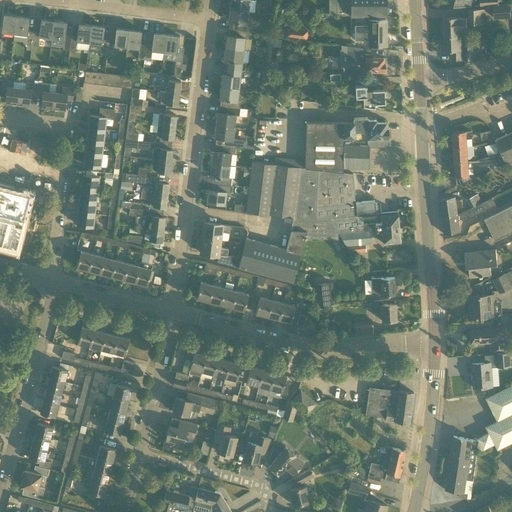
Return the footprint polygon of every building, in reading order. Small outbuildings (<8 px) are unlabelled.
[(228,3),(228,7),(229,8),(229,9),(247,12),(248,0),(251,0),(252,0),(230,0),(230,2),(228,3)] [(328,0),(328,13),(337,14),(336,0),(328,0)] [(350,0),(350,16),(383,16),(386,16),(385,0),(350,0)] [(498,5),(493,5),(494,18),(511,17),(510,4),(498,5)] [(229,29),(249,31),(249,24),(246,24),(247,12),(229,9),(228,22),(230,22),(229,29)] [(469,25),(485,24),(484,9),(469,10),(469,25)] [(1,32),(13,33),(16,16),(3,14),(1,32)] [(31,46),(33,31),(27,30),(29,17),(16,16),(13,33),(26,35),(25,45),(26,45),(26,49),(31,50),(31,46)] [(350,16),(350,32),(354,32),(385,32),(386,19),(383,19),(383,16),(350,16)] [(445,18),(445,37),(461,37),(461,36),(463,36),(463,30),(467,30),(466,17),(455,17),(445,18)] [(31,46),(37,47),(39,37),(51,39),(53,20),(41,19),(39,32),(33,31),(31,46)] [(69,51),(70,35),(65,35),(66,22),(53,20),(51,39),(63,40),(62,50),(69,51)] [(88,43),(91,25),(78,23),(77,36),(70,35),(69,51),(75,51),(76,42),(88,43)] [(106,55),(108,40),(102,39),(104,27),(91,25),(88,43),(101,45),(100,55),(106,55)] [(282,27),(281,36),(284,36),(290,37),(291,28),(285,27),(285,28),(282,27)] [(114,41),(108,40),(106,55),(112,56),(113,46),(126,48),(128,30),(116,28),(114,41)] [(225,48),(243,50),(245,38),(248,39),(249,31),(229,29),(228,36),(226,35),(225,48)] [(144,60),(145,45),(140,44),(141,31),(128,30),(126,48),(138,49),(137,59),(144,60)] [(354,32),(354,39),(368,39),(368,46),(385,46),(385,32),(354,32)] [(163,52),(166,34),(153,33),(152,46),(145,45),(144,60),(150,61),(151,51),(163,52)] [(163,52),(167,52),(177,54),(179,36),(166,34),(163,52)] [(461,37),(445,37),(446,52),(452,51),(452,60),(473,60),(472,43),(461,43),(461,37)] [(362,55),(363,48),(348,46),(342,46),(341,50),(347,51),(347,55),(347,63),(366,63),(365,71),(384,71),(384,62),(383,62),(383,58),(371,58),(371,55),(362,55)] [(243,50),(225,48),(223,60),(225,61),(224,67),(244,70),(245,63),(242,62),(243,50)] [(182,61),(175,60),(173,75),(180,76),(181,70),(185,70),(186,64),(182,64),(182,61)] [(220,86),(238,89),(240,77),(243,77),(244,70),(224,67),(223,74),(222,74),(220,86)] [(338,85),(338,73),(330,73),(329,85),(338,85)] [(20,82),(13,81),(1,80),(0,90),(0,91),(6,92),(4,103),(17,104),(20,82)] [(164,92),(179,93),(180,81),(168,80),(167,87),(164,86),(164,92)] [(36,96),(37,84),(20,82),(17,104),(29,106),(30,95),(36,96)] [(53,109),(55,92),(48,91),(49,86),(37,84),(36,96),(42,97),(41,107),(53,109)] [(375,109),(375,102),(384,102),(384,88),(376,89),(376,84),(354,85),(354,87),(350,87),(349,88),(348,88),(348,89),(347,90),(347,91),(347,92),(348,93),(348,94),(349,94),(350,95),(354,94),(355,96),(362,96),(363,107),(375,109)] [(237,100),(238,89),(220,86),(218,99),(220,99),(220,106),(239,108),(240,101),(237,100)] [(61,93),(55,92),(53,109),(65,110),(66,100),(72,100),(74,89),(62,87),(61,93)] [(130,105),(142,107),(142,106),(147,107),(147,101),(143,100),(143,99),(138,98),(140,89),(132,88),(130,105)] [(158,91),(157,97),(161,97),(160,103),(165,104),(177,106),(179,93),(164,92),(160,91),(160,92),(158,91)] [(118,131),(123,132),(127,104),(120,103),(118,119),(120,119),(118,131)] [(142,107),(130,105),(128,122),(134,123),(136,113),(141,113),(142,107)] [(215,125),(234,127),(235,115),(239,115),(239,108),(220,106),(219,113),(217,112),(215,125)] [(99,108),(98,116),(90,115),(88,128),(103,129),(105,118),(112,119),(114,110),(99,108)] [(159,113),(157,125),(175,127),(176,115),(163,114),(159,113)] [(342,172),(343,167),(367,168),(368,145),(388,144),(388,128),(386,128),(385,122),(376,122),(376,120),(367,120),(367,117),(353,118),(354,122),(306,121),(305,168),(342,172)] [(134,123),(128,122),(125,139),(137,141),(137,140),(138,133),(133,133),(134,123)] [(173,139),(175,127),(157,125),(150,125),(149,131),(157,132),(156,137),(161,138),(173,139)] [(232,139),(234,127),(215,125),(214,137),(216,138),(215,144),(235,147),(246,148),(247,145),(243,144),(244,140),(232,139)] [(87,140),(102,142),(103,129),(88,128),(87,140)] [(453,133),(454,147),(472,146),(471,139),(471,131),(453,133)] [(511,132),(495,140),(499,149),(501,152),(496,155),(501,166),(511,160),(511,132)] [(8,148),(24,149),(25,139),(10,137),(8,148)] [(137,140),(137,141),(125,139),(125,146),(151,150),(151,142),(137,140)] [(102,142),(87,140),(85,152),(100,154),(102,142)] [(234,154),(235,147),(215,144),(214,151),(212,151),(211,163),(229,166),(230,154),(234,154)] [(473,156),(472,146),(454,147),(455,162),(476,160),(476,156),(473,156)] [(171,161),(172,149),(153,147),(152,159),(171,161)] [(85,152),(84,165),(99,167),(100,154),(85,152)] [(476,160),(455,162),(455,177),(458,176),(459,185),(475,178),(475,175),(469,175),(468,169),(474,168),(478,168),(478,166),(487,166),(488,166),(491,169),(498,167),(494,155),(484,158),(476,160)] [(169,173),(171,161),(152,159),(153,159),(152,171),(157,172),(169,173)] [(283,221),(292,222),(298,167),(251,162),(250,167),(249,177),(247,195),(246,205),(245,212),(284,217),(283,221)] [(209,164),(208,170),(210,170),(209,176),(211,176),(210,183),(230,185),(231,178),(233,178),(235,166),(229,166),(211,163),(211,164),(209,164)] [(150,176),(150,168),(138,167),(137,174),(150,176)] [(362,230),(362,225),(357,225),(356,216),(375,214),(374,200),(355,202),(352,173),(342,172),(305,168),(298,167),(292,222),(291,230),(337,232),(338,232),(362,230)] [(150,176),(137,174),(133,174),(125,173),(122,172),(119,190),(124,190),(131,191),(132,182),(136,183),(136,182),(149,184),(150,176)] [(81,187),(96,189),(98,176),(83,175),(81,187)] [(142,186),(141,192),(167,195),(168,183),(155,181),(155,187),(142,186)] [(229,193),(230,185),(210,183),(210,190),(208,189),(206,202),(224,205),(226,192),(229,193)] [(80,200),(95,202),(96,189),(81,187),(80,200)] [(0,188),(0,244),(16,249),(30,196),(0,188)] [(124,190),(119,190),(117,206),(120,207),(129,208),(145,210),(146,203),(123,200),(124,190)] [(165,207),(167,195),(141,192),(140,198),(150,199),(149,203),(153,204),(153,206),(165,207)] [(466,200),(470,208),(481,203),(477,194),(466,200)] [(442,217),(458,214),(457,208),(463,207),(462,199),(456,200),(455,197),(439,199),(442,217)] [(93,214),(95,202),(80,200),(78,212),(93,214)] [(481,203),(470,208),(458,214),(442,217),(441,217),(444,234),(460,231),(459,220),(462,219),(463,222),(485,211),(481,203)] [(245,212),(246,205),(235,204),(234,211),(245,212)] [(511,205),(484,219),(495,241),(511,232),(511,205)] [(136,226),(137,226),(163,229),(164,217),(151,215),(151,217),(144,217),(145,210),(129,208),(129,215),(137,216),(136,226)] [(78,212),(77,224),(92,226),(93,214),(78,212)] [(362,230),(370,230),(398,227),(397,214),(381,215),(381,223),(362,225),(362,230)] [(222,240),(222,232),(230,233),(231,225),(204,222),(202,237),(222,240)] [(137,226),(136,232),(149,234),(149,240),(161,241),(163,229),(137,226)] [(338,232),(349,252),(366,251),(365,245),(367,244),(367,243),(371,242),(371,237),(382,236),(383,243),(400,242),(398,227),(370,230),(362,230),(338,232)] [(338,239),(337,232),(291,230),(286,249),(246,238),(240,259),(238,268),(292,282),(295,273),(305,237),(338,239)] [(142,236),(127,234),(126,240),(141,244),(142,236)] [(221,248),(222,240),(202,237),(200,253),(218,255),(227,256),(228,249),(221,248)] [(507,244),(500,247),(503,253),(510,249),(507,244)] [(497,259),(496,249),(464,253),(466,268),(468,267),(470,278),(480,276),(491,275),(490,265),(498,264),(497,259)] [(88,270),(92,254),(80,251),(76,267),(88,270)] [(100,273),(104,257),(92,254),(88,270),(100,273)] [(111,276),(116,260),(104,257),(100,273),(111,276)] [(226,264),(238,268),(240,259),(227,258),(226,264)] [(123,279),(127,263),(116,260),(111,276),(123,279)] [(139,266),(134,282),(146,285),(148,280),(150,271),(152,264),(140,261),(139,266)] [(216,270),(218,265),(206,262),(203,272),(215,275),(217,270),(216,270)] [(134,282),(139,266),(127,263),(123,279),(134,282)] [(239,276),(251,279),(250,285),(256,286),(256,284),(258,276),(241,271),(239,276)] [(500,292),(511,287),(504,274),(494,279),(500,292)] [(264,283),(275,286),(276,281),(258,276),(256,284),(263,286),(264,283)] [(380,294),(395,294),(393,277),(380,278),(371,279),(372,294),(380,294)] [(208,301),(212,285),(201,282),(196,298),(208,301)] [(331,283),(317,284),(319,305),(333,304),(331,283)] [(299,287),(288,284),(286,289),(298,292),(299,287)] [(220,304),(224,288),(212,285),(208,301),(220,304)] [(231,307),(236,291),(224,288),(220,304),(231,307)] [(231,307),(243,311),(248,294),(236,291),(231,307)] [(470,318),(480,317),(493,316),(493,302),(495,302),(495,295),(479,296),(469,296),(470,318)] [(267,317),(271,300),(259,297),(255,314),(267,317)] [(278,320),(283,303),(271,300),(267,317),(278,320)] [(373,300),(373,305),(373,312),(381,312),(382,321),(396,320),(395,304),(383,304),(382,300),(373,300)] [(278,320),(290,323),(295,306),(283,303),(278,320)] [(89,346),(94,330),(82,327),(77,343),(89,346)] [(495,350),(504,350),(503,328),(494,328),(494,329),(487,329),(471,330),(471,344),(487,343),(487,342),(494,342),(495,350)] [(101,349),(105,333),(94,330),(89,346),(101,349)] [(111,357),(112,355),(117,336),(105,333),(101,349),(100,354),(111,357)] [(112,355),(116,356),(117,353),(124,355),(129,339),(117,336),(112,355)] [(74,357),(75,354),(63,350),(61,358),(73,361),(74,357)] [(200,377),(201,371),(206,355),(194,351),(189,368),(190,368),(188,374),(200,377)] [(510,366),(509,353),(497,354),(498,367),(510,366)] [(217,357),(206,355),(201,371),(213,374),(217,357)] [(224,377),(229,360),(217,357),(213,374),(224,377)] [(135,362),(125,360),(123,359),(121,367),(133,370),(135,362)] [(224,377),(223,383),(235,386),(241,364),(229,360),(224,377)] [(484,387),(492,387),(490,363),(472,364),(474,388),(484,387)] [(64,381),(67,369),(52,365),(49,377),(64,381)] [(258,386),(262,369),(250,366),(246,383),(258,386)] [(270,389),(274,372),(262,369),(258,386),(270,389)] [(95,371),(90,390),(95,391),(98,380),(103,381),(105,374),(95,371)] [(270,389),(282,392),(286,375),(274,372),(270,389)] [(64,381),(49,377),(46,389),(61,393),(64,381)] [(196,392),(198,387),(197,387),(198,382),(191,380),(190,385),(186,384),(187,382),(174,378),(172,385),(182,388),(196,392)] [(113,396),(128,400),(131,388),(116,384),(113,396)] [(446,481),(445,490),(459,492),(458,497),(463,498),(467,499),(468,493),(465,493),(467,479),(473,480),(477,450),(483,450),(495,444),(498,450),(511,442),(511,384),(495,393),(486,398),(497,421),(486,426),(489,432),(477,438),(479,441),(453,436),(446,481)] [(413,393),(369,387),(365,415),(387,418),(387,421),(409,423),(413,393)] [(46,389),(43,401),(58,405),(61,393),(46,389)] [(292,400),(297,404),(307,413),(316,403),(300,390),(292,400)] [(222,403),(216,401),(217,400),(202,396),(197,395),(188,393),(186,400),(176,397),(172,411),(182,414),(188,415),(188,414),(190,408),(198,410),(213,414),(213,412),(220,414),(222,403)] [(236,401),(237,396),(238,395),(233,394),(232,396),(221,393),(219,397),(231,400),(236,401)] [(113,396),(110,407),(125,412),(128,400),(113,396)] [(253,406),(254,401),(243,399),(243,398),(237,396),(236,401),(253,406)] [(295,409),(287,400),(283,418),(292,420),(295,409)] [(55,417),(58,405),(43,401),(40,413),(55,417)] [(277,407),(266,404),(264,409),(267,410),(266,413),(275,415),(277,407)] [(125,412),(110,407),(107,419),(122,423),(125,412)] [(89,414),(84,413),(79,432),(84,433),(89,414)] [(119,435),(122,423),(107,419),(103,431),(119,435)] [(169,425),(165,439),(166,439),(166,441),(173,443),(174,441),(182,443),(184,436),(193,438),(194,432),(196,424),(193,423),(183,421),(179,419),(177,427),(169,425)] [(34,434),(50,438),(53,426),(37,422),(34,434)] [(214,435),(212,440),(219,442),(217,452),(224,454),(224,455),(229,457),(229,455),(231,455),(234,446),(236,437),(227,435),(229,427),(217,424),(215,429),(214,435)] [(250,431),(246,449),(243,458),(257,462),(259,452),(265,454),(269,438),(257,435),(258,433),(250,431)] [(74,451),(79,452),(82,440),(84,433),(79,432),(74,451)] [(50,438),(34,434),(31,446),(47,450),(50,438)] [(203,441),(200,453),(207,455),(210,443),(203,441)] [(112,461),(116,449),(100,445),(97,457),(112,461)] [(31,446),(28,458),(40,461),(38,466),(48,468),(51,469),(52,462),(44,460),(47,450),(31,446)] [(371,462),(367,481),(369,481),(379,483),(380,477),(385,479),(398,482),(405,451),(387,446),(383,465),(371,462)] [(293,475),(303,463),(285,448),(269,467),(278,476),(285,468),(293,475)] [(65,455),(60,472),(65,473),(69,456),(65,455)] [(112,461),(97,457),(94,468),(109,472),(112,461)] [(49,469),(35,465),(33,472),(25,470),(25,471),(23,472),(21,477),(22,479),(21,486),(27,488),(25,495),(41,499),(44,488),(39,486),(42,475),(47,476),(49,469)] [(336,477),(346,474),(345,471),(350,470),(349,466),(344,467),(344,466),(333,469),(336,477)] [(85,478),(91,480),(106,484),(109,472),(94,468),(88,467),(85,478)] [(302,503),(308,501),(303,481),(312,475),(309,469),(293,478),(297,484),(299,483),(299,487),(289,489),(293,505),(302,503)] [(91,480),(85,478),(83,484),(90,485),(88,492),(103,496),(106,484),(91,480)] [(367,481),(366,481),(362,479),(360,486),(350,483),(348,491),(365,496),(367,488),(369,481),(367,481)] [(198,487),(195,497),(192,508),(206,511),(231,511),(219,491),(215,490),(214,492),(198,487)] [(191,511),(192,508),(195,497),(166,490),(159,511),(170,511),(172,506),(185,509),(184,511),(191,511)] [(364,511),(363,511),(384,511),(387,505),(377,502),(367,500),(364,511)] [(56,511),(58,507),(42,502),(40,507),(53,510),(51,511),(56,511)]
